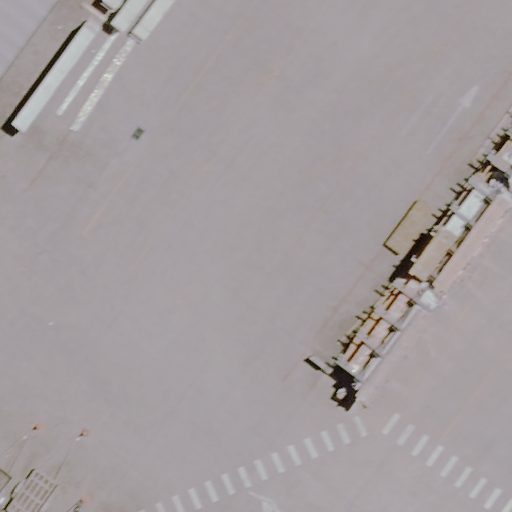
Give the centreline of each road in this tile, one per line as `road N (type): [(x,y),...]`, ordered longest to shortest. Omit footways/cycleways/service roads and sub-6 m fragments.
road 1 (unknown): [(209,0),(0,287),(0,422),(124,511)]
road 2 (unknown): [(511,124),(210,511)]
road 3 (unknown): [(436,511),(511,416)]
